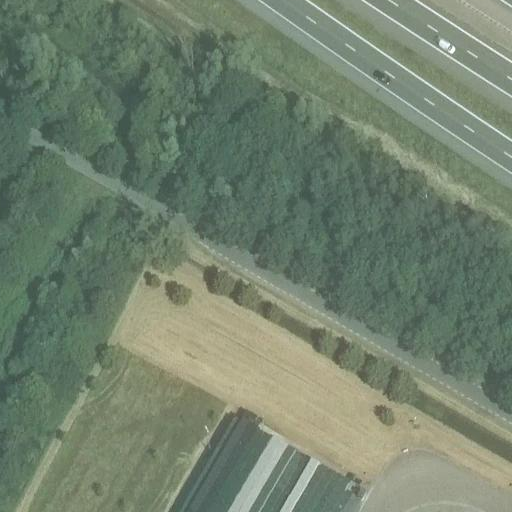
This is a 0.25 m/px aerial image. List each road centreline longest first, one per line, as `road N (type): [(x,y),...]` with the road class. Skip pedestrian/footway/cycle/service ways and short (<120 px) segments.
road 1 (unclassified): [(511,418),(0,122)]
road 2 (motorway): [(278,0),(511,159)]
road 3 (motorway): [(387,0),(511,81)]
